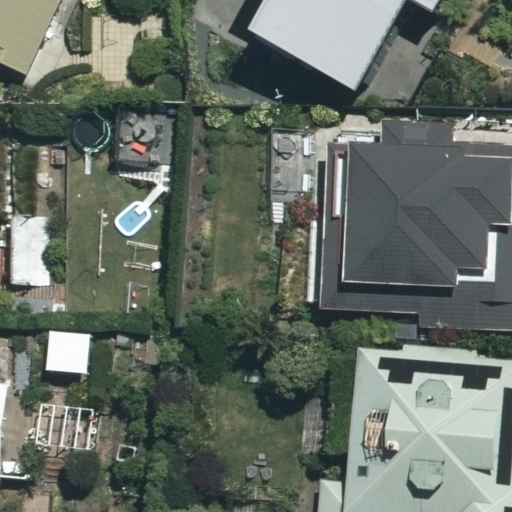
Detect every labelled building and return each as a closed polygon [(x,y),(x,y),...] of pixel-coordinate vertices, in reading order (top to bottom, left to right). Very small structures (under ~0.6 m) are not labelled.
[(74,0),(0,0),(0,45),(43,66),(74,0)] [(297,0),(275,39),(367,92),(419,0),(425,0),(444,11),(450,0),(297,0)] [(511,156),(344,154),(342,319),(436,320),(435,338),(511,338),(511,156)] [(48,289),(49,223),(13,222),(13,289),(48,289)] [(511,511),(511,393),(498,392),(500,364),(381,356),(372,489),(337,487),(335,511),(511,511)] [(0,489),(21,491),(25,390),(0,389),(0,489)]
